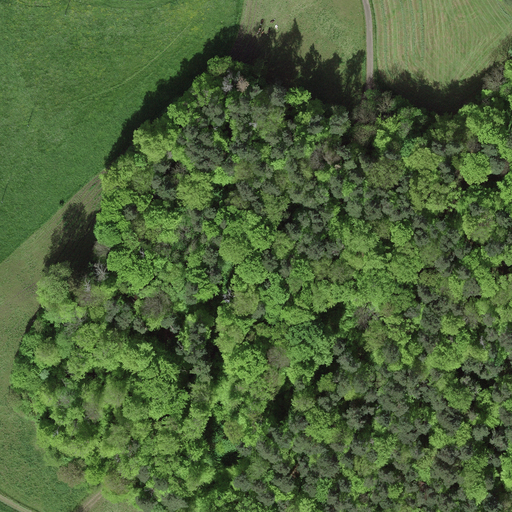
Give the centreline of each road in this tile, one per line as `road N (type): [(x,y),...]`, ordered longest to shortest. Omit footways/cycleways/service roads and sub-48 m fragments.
road 1 (track): [(369,89),(331,202),(283,282),(251,456),(254,511)]
road 2 (track): [(283,282),(223,342),(134,462),(81,511)]
road 3 (track): [(327,511),(511,349)]
road 4 (track): [(369,89),(399,104),(511,198)]
